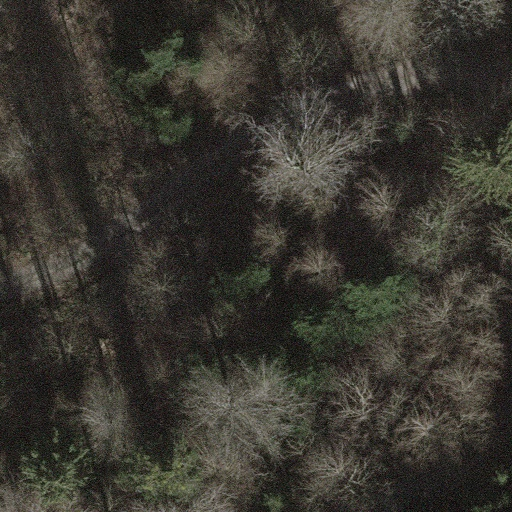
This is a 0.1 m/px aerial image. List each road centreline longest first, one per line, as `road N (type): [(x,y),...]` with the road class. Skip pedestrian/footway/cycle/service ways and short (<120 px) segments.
road 1 (track): [(511,67),(399,74),(252,129),(98,253),(0,289)]
road 2 (track): [(374,511),(437,485),(511,411)]
